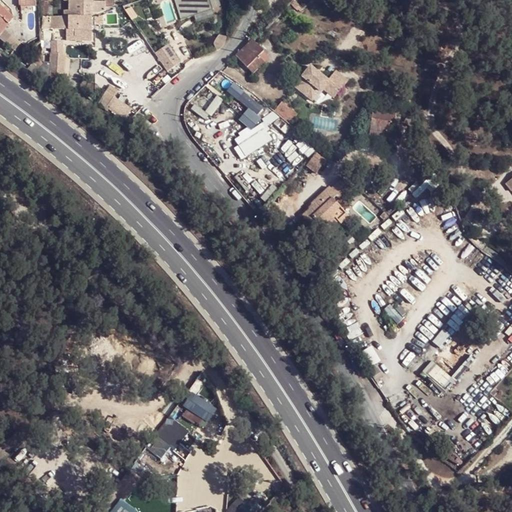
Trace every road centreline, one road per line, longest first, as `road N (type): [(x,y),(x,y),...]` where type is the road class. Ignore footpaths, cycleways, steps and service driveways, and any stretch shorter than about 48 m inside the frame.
road 1 (primary): [(0,92),(88,160),(189,264),(287,395),(356,511)]
road 2 (residential): [(254,0),(228,52),(171,99),(167,121),(317,323),(359,406)]
road 3 (residential): [(511,423),(465,475),(438,483),(387,413),(359,406)]
road 4 (residential): [(359,406),(417,511)]
